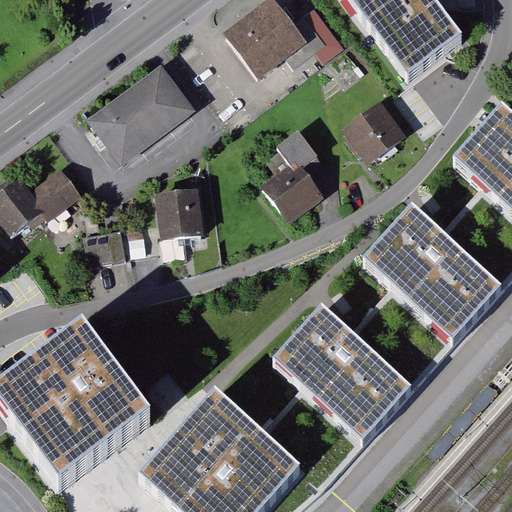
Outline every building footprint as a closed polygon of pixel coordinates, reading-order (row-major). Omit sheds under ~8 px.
[(328,0),(403,98),(467,50),(430,0),(328,0)] [(304,51),(269,6),(221,42),(255,87),(304,51)] [(194,116),(160,72),(85,129),(119,174),(194,116)] [(405,134),(381,106),(342,139),(365,167),(405,134)] [(511,122),(494,106),(436,171),(468,199),(511,238),(511,122)] [(321,205),(294,169),(262,194),(289,229),(321,205)] [(317,200),(336,194),(328,169),(309,175),(317,200)] [(0,225),(11,240),(38,221),(44,229),(80,202),(59,175),(31,196),(19,181),(0,195),(0,225)] [(203,240),(197,196),(151,203),(158,247),(203,240)] [(511,238),(468,199),(437,235),(505,295),(511,288),(511,238)] [(404,206),(347,271),(378,298),(448,360),(505,295),(437,235),(404,206)] [(126,263),(123,234),(85,237),(88,266),(126,263)] [(378,298),(346,335),(415,396),(448,360),(378,298)] [(314,307),(257,371),(287,398),(358,460),(415,396),(346,335),(314,307)] [(85,329),(0,391),(0,427),(58,505),(160,429),(85,329)] [(211,395),(127,488),(154,511),(274,511),(304,479),(255,435),(211,395)] [(287,398),(255,435),(304,479),(274,511),(304,511),(324,496),(358,460),(287,398)]
